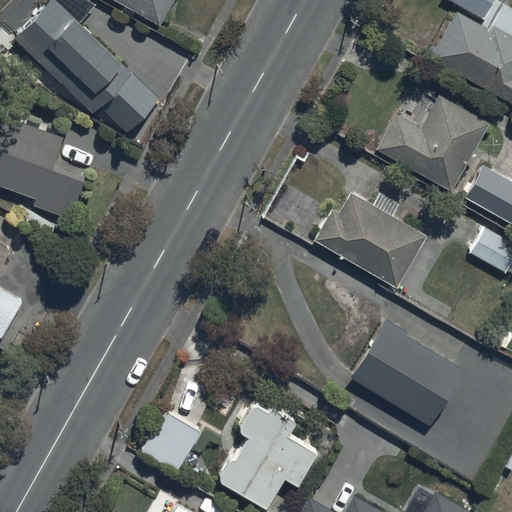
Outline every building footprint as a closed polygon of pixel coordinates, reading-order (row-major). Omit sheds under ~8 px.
[(161,103),(79,27),(96,8),(83,0),(53,0),(52,1),(14,42),(93,117),(99,110),(128,138),(161,103)] [(111,0),(157,27),(173,0),(111,0)] [(511,2),(507,0),(460,0),(481,11),(478,16),(453,2),(428,49),(511,94),(511,2)] [(487,125),(437,99),(417,88),(400,119),(393,115),(374,152),(451,193),(487,125)] [(0,189),(33,201),(31,206),(70,220),(85,179),(52,167),(62,138),(0,115),(0,189)] [(511,185),(481,170),(464,201),(511,226),(511,185)] [(312,226),(320,230),(313,242),(393,291),(426,240),(390,217),(397,207),(379,195),(371,208),(351,195),(337,215),(330,212),(328,217),(320,212),(312,226)] [(57,227),(19,206),(14,215),(52,237),(57,227)] [(511,244),(482,227),(468,253),(510,277),(511,274),(511,244)] [(0,340),(0,341),(22,302),(0,290),(0,274),(11,254),(0,247),(0,340)] [(31,330),(14,321),(0,346),(16,356),(31,330)] [(382,321),(348,378),(430,427),(462,372),(405,339),(407,336),(382,321)] [(247,437),(219,483),(265,511),(266,511),(285,483),(298,491),(318,458),(289,441),(298,427),(272,411),(269,416),(257,408),(241,433),(247,437)] [(201,435),(163,412),(140,450),(177,473),(201,435)] [(344,511),(332,511),(309,497),(299,511),(464,511),(437,494),(425,511),(402,511),(401,511),(400,511),(379,511),(355,496),(344,511)]
